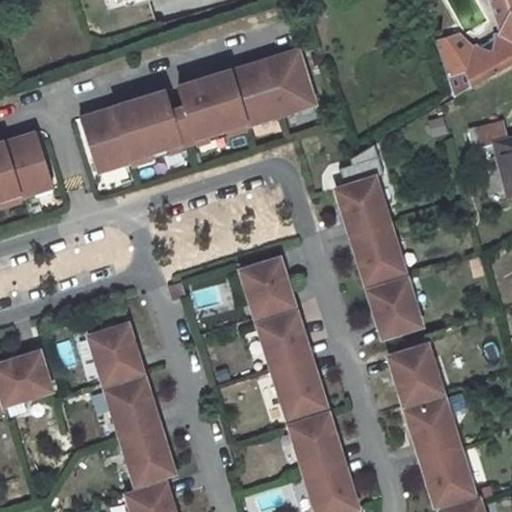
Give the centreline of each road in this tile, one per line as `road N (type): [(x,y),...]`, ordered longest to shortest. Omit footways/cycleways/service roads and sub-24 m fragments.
road 1 (residential): [(392,511),(278,168),(130,214)]
road 2 (residential): [(147,279),(224,511)]
road 3 (residential): [(0,327),(147,279)]
road 4 (residential): [(130,214),(0,255)]
